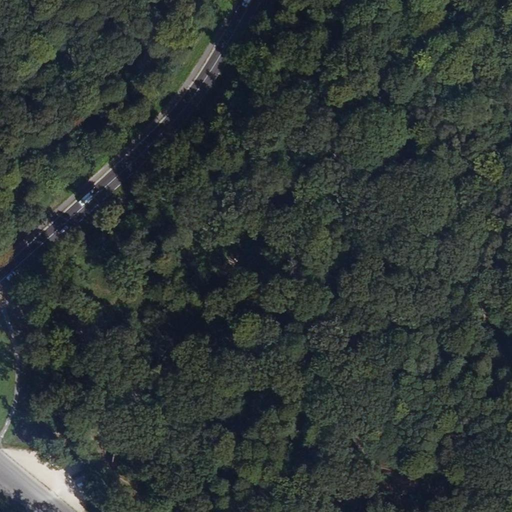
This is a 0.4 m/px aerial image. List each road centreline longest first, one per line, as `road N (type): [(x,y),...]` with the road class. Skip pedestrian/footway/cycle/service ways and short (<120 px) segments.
road 1 (unknown): [(367,98),(187,301),(83,449)]
road 2 (unknown): [(457,0),(367,98),(511,353)]
road 3 (primary): [(252,0),(179,114),(0,281)]
